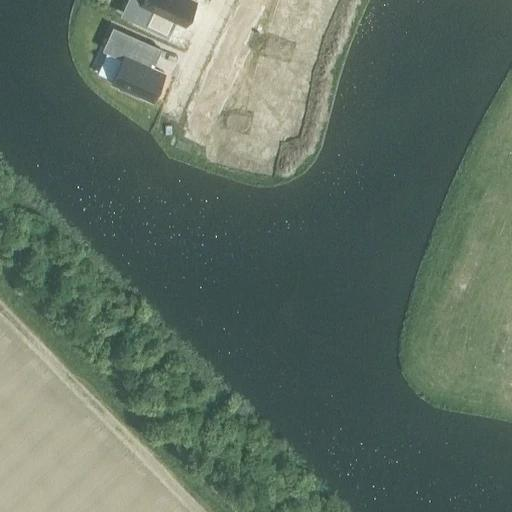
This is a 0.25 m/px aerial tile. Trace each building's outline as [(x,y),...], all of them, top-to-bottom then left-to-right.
[(141,0),(140,4),(151,9),(144,25),(167,36),(174,21),(183,25),(195,0),(141,0)] [(285,0),(282,9),(322,25),(330,5),(340,9),(344,0),(285,0)] [(282,9),(274,30),(300,41),(296,56),(320,64),(324,49),(314,45),(322,25),(282,9)] [(113,28),(103,49),(122,57),(111,81),(119,85),(118,87),(136,95),(137,93),(152,99),(163,73),(148,66),(151,61),(153,62),(160,48),(113,28)] [(263,65),(258,87),(300,97),(304,76),(315,78),(320,64),(296,56),(291,71),(263,65)] [(258,87),(253,109),(281,115),(278,128),(302,134),(306,120),(295,117),(300,97),(258,87)] [(210,133),(204,158),(209,159),(208,162),(228,166),(228,164),(246,168),(251,144),(258,145),(261,131),(237,126),(234,138),(210,133)] [(490,231),(481,254),(511,265),(511,237),(507,236),(511,224),(489,215),(483,228),(490,231)] [(470,286),(462,310),(503,323),(511,298),(487,291),(491,279),(467,271),(463,284),(470,286)] [(448,334),(444,348),(451,349),(446,373),(463,378),(462,380),(482,384),(482,382),(487,383),(493,358),(469,352),(472,340),(448,334)]
